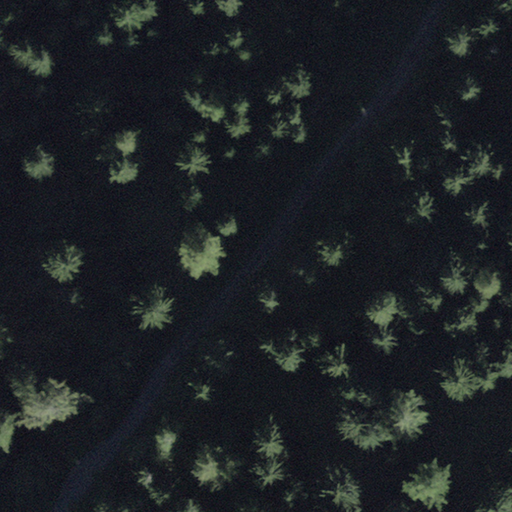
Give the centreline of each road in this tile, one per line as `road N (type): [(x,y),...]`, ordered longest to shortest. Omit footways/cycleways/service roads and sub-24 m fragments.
road 1 (track): [(466,0),(379,131),(171,367)]
road 2 (residential): [(171,367),(54,511)]
